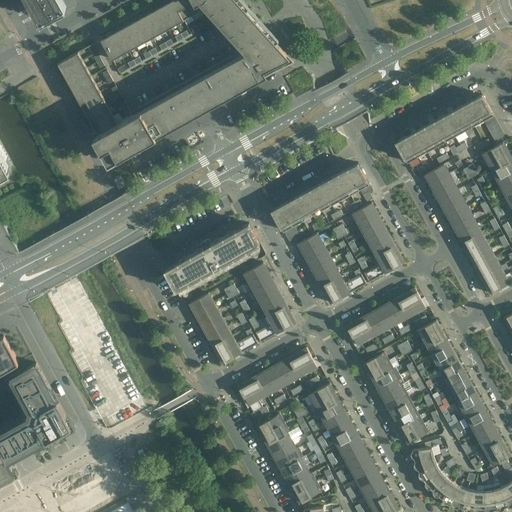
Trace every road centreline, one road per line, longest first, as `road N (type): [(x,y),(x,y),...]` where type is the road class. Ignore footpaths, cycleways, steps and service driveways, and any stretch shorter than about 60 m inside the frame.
road 1 (secondary): [(225,151),(6,274)]
road 2 (secondary): [(16,291),(236,170)]
road 3 (residential): [(423,511),(318,323)]
road 4 (secondary): [(236,170),(395,85)]
road 5 (secondary): [(383,65),(225,151)]
road 6 (residential): [(100,444),(16,291)]
road 7 (residential): [(380,130),(365,140),(364,152),(425,264)]
road 8 (residential): [(276,511),(206,384)]
road 9 (residential): [(446,253),(380,130)]
road 10 (residential): [(318,323),(252,200)]
road 11 (secondary): [(501,0),(383,65)]
road 12 (secondary): [(395,85),(511,22)]
road 13 (residential): [(380,130),(479,74),(493,74)]
road 14 (residential): [(206,384),(318,323)]
road 15 (residential): [(318,323),(425,264)]
